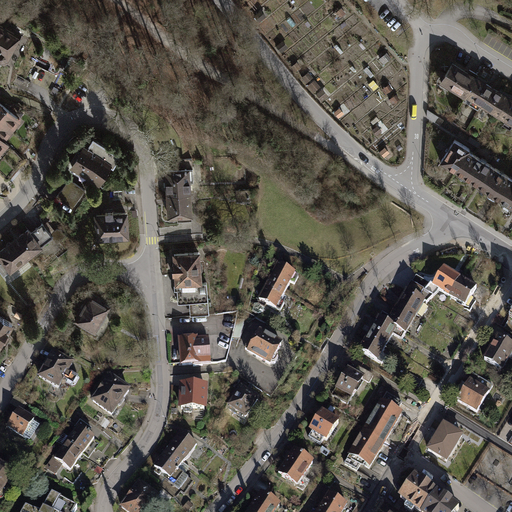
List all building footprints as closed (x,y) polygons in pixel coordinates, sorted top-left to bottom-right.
[(265,2),(263,0),(252,0),(250,2),(256,9),(265,2)] [(347,11),(343,6),(334,12),(339,18),(347,11)] [(0,19),(0,54),(6,58),(15,42),(18,44),(22,37),(18,35),(21,31),(0,19)] [(377,38),(372,32),(369,34),(374,41),(377,38)] [(288,47),(283,40),(275,46),(280,53),(288,47)] [(344,48),(339,42),(329,49),(333,56),(344,48)] [(392,57),(388,52),(379,59),(383,64),(392,57)] [(441,77),(464,91),(474,76),(451,61),(441,77)] [(315,71),(310,65),(301,72),(306,78),(315,71)] [(374,74),(368,67),(364,70),(370,77),(374,74)] [(352,75),(346,68),(343,70),(348,78),(352,75)] [(13,82),(29,91),(34,83),(17,74),(13,82)] [(478,106),(481,102),(491,86),(474,76),(464,91),(470,95),(468,100),(478,106)] [(320,82),(316,77),(309,83),(313,88),(320,82)] [(375,88),(381,82),(377,77),(370,82),(375,88)] [(395,88),(391,83),(382,90),(386,95),(395,88)] [(481,102),(497,112),(507,97),(491,86),(481,102)] [(361,100),(355,93),(350,98),(356,105),(361,100)] [(401,99),(397,93),(389,99),(394,104),(401,99)] [(497,112),(511,121),(511,100),(507,97),(497,112)] [(0,118),(17,133),(26,123),(0,99),(0,118)] [(0,136),(8,144),(17,133),(0,118),(0,136)] [(384,131),(379,124),(372,130),(377,136),(384,131)] [(0,155),(2,157),(11,147),(8,144),(0,136),(0,155)] [(450,137),(435,161),(451,171),(457,160),(461,162),(468,151),(464,149),(466,147),(450,137)] [(88,148),(73,171),(86,180),(84,183),(90,187),(92,184),(103,191),(119,167),(122,170),(127,162),(98,142),(92,151),(88,148)] [(408,151),(402,144),(395,149),(400,156),(408,151)] [(457,160),(451,171),(474,186),(488,164),(468,151),(461,162),(457,160)] [(168,173),(170,196),(196,195),(195,183),(199,183),(197,162),(179,163),(180,172),(168,173)] [(488,164),(474,186),(498,201),(506,190),(501,187),(508,177),(488,164)] [(506,190),(498,201),(511,209),(511,179),(508,177),(501,187),(506,190)] [(69,181),(57,199),(75,211),(87,193),(69,181)] [(126,205),(125,195),(113,195),(113,205),(126,205)] [(170,196),(171,220),(180,219),(180,226),(197,225),(196,195),(170,196)] [(97,214),(97,241),(129,240),(129,214),(97,214)] [(30,229),(14,241),(28,260),(56,238),(45,223),(33,233),(30,229)] [(14,241),(0,251),(0,255),(5,262),(0,265),(0,268),(6,277),(28,260),(14,241)] [(205,252),(175,254),(178,304),(189,304),(190,316),(213,315),(211,284),(207,284),(205,252)] [(459,275),(442,265),(434,278),(416,267),(412,273),(438,289),(442,285),(450,290),(459,275)] [(283,266),(271,285),(287,296),(293,287),(296,289),(302,279),(283,266)] [(414,284),(402,303),(420,314),(432,294),(433,295),(438,289),(412,273),(408,280),(414,284)] [(476,286),(459,275),(450,290),(470,303),(475,295),(471,293),(476,286)] [(271,285),(258,304),(278,316),(284,307),(281,305),(287,296),(271,285)] [(113,308),(91,296),(76,322),(99,335),(113,308)] [(407,334),(420,314),(402,303),(394,316),(385,310),(381,317),(407,334)] [(16,325),(0,315),(0,352),(5,345),(8,347),(14,336),(11,335),(16,325)] [(381,317),(371,333),(390,345),(396,337),(403,341),(407,334),(381,317)] [(247,321),(239,319),(234,338),(242,340),(247,321)] [(288,344),(259,326),(245,347),(275,366),(276,364),(278,365),(285,355),(282,353),(288,344)] [(371,333),(361,349),(384,364),(388,358),(384,355),(390,345),(371,333)] [(214,337),(182,338),(183,368),(215,366),(214,337)] [(500,371),(511,349),(511,348),(494,338),(481,361),(500,371)] [(78,367),(54,353),(38,381),(62,395),(67,385),(76,390),(83,379),(74,374),(78,367)] [(354,378),(345,372),(330,394),(339,400),(335,407),(346,414),(365,385),(371,389),(375,382),(359,371),(354,378)] [(408,380),(421,388),(425,382),(412,374),(408,380)] [(131,390),(109,375),(90,403),(112,418),(131,390)] [(456,402),(474,413),(490,387),(472,376),(456,402)] [(212,383),(182,382),(180,415),(187,416),(186,420),(199,421),(200,416),(210,417),(212,383)] [(382,394),(387,386),(383,383),(378,391),(382,394)] [(265,402),(244,389),(230,412),(250,425),(265,402)] [(381,402),(361,433),(381,446),(402,414),(381,402)] [(342,423),(322,409),(307,432),(312,435),(311,437),(321,444),(323,442),(327,445),(342,423)] [(40,423),(23,412),(18,419),(15,418),(11,424),(13,426),(8,433),(26,444),(40,423)] [(79,428),(67,444),(83,455),(96,438),(86,431),(89,427),(81,422),(78,427),(79,428)] [(462,436),(444,425),(428,451),(447,462),(462,436)] [(180,431),(166,448),(183,463),(198,445),(180,431)] [(361,433),(341,465),(352,471),(356,464),(366,470),(381,446),(361,433)] [(55,461),(49,469),(56,474),(62,465),(72,472),(83,455),(67,444),(59,456),(56,454),(52,459),(55,461)] [(166,448),(151,466),(157,470),(155,472),(159,476),(161,474),(166,478),(159,486),(176,500),(182,493),(185,496),(195,483),(184,474),(190,468),(183,463),(166,448)] [(311,459),(293,448),(277,473),(301,487),(308,477),(302,473),(311,459)] [(17,473),(0,461),(0,492),(0,493),(9,481),(11,482),(17,473)] [(421,511),(437,491),(414,475),(399,497),(420,511),(421,511)] [(148,511),(159,497),(140,482),(121,508),(126,511),(148,511)] [(274,511),(280,504),(263,490),(245,511),(274,511)] [(329,491),(321,503),(334,511),(345,511),(350,505),(329,491)] [(455,511),(459,507),(437,491),(421,511),(455,511)] [(22,511),(75,511),(78,508),(52,495),(43,511),(33,511),(25,508),(22,511)] [(195,505),(189,501),(184,507),(190,511),(195,505)] [(334,511),(321,503),(314,511),(334,511)]
